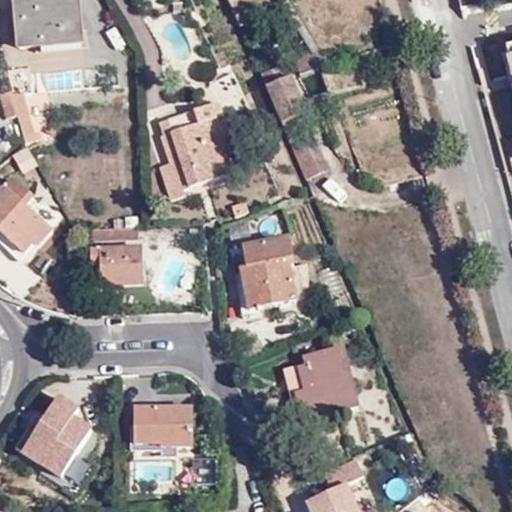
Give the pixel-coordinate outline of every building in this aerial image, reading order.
[(13,0),(18,50),(43,48),(43,41),(81,38),(77,0),(13,0)] [(229,0),(234,11),(234,12),(249,3),(250,6),(260,0),(229,0)] [(255,15),(252,10),(250,6),(249,3),(234,12),(239,25),(255,15)] [(43,41),(43,48),(82,45),(81,38),(43,41)] [(317,67),(319,66),(309,49),(293,57),(299,74),(317,67)] [(306,114),(305,112),(286,64),(260,74),(281,123),(298,117),(306,114)] [(511,65),(497,69),(511,119),(511,65)] [(36,93),(47,93),(46,72),(34,73),(36,93)] [(16,112),(27,107),(23,93),(11,94),(16,112)] [(7,117),(17,115),(16,112),(11,94),(1,98),(7,117)] [(180,130),(165,136),(183,193),(230,175),(219,141),(211,120),(223,115),(219,103),(191,113),(196,125),(180,130)] [(17,115),(19,123),(31,119),(27,107),(16,112),(17,115)] [(176,118),(180,130),(196,125),(191,113),(176,118)] [(211,120),(219,141),(230,136),(223,115),(211,120)] [(299,164),(306,181),(322,172),(298,117),(281,123),(299,164)] [(183,193),(165,136),(159,138),(168,164),(159,168),(171,200),(184,195),(183,193)] [(0,234),(22,254),(31,245),(38,249),(53,233),(26,208),(34,200),(9,180),(0,190),(0,234)] [(137,240),(138,228),(88,230),(89,241),(137,240)] [(230,251),(234,272),(241,271),(248,312),(277,306),(294,303),(296,302),(288,264),(292,264),(287,239),(244,247),(244,249),(230,251)] [(101,286),(143,286),(142,250),(90,251),(91,264),(100,264),(101,286)] [(241,271),(234,272),(241,313),(248,312),(241,271)] [(294,311),(294,303),(277,306),(279,315),(294,311)] [(297,396),(305,423),(358,409),(343,350),(303,359),(306,368),(298,370),(305,394),(297,396)] [(46,453),(69,468),(91,432),(53,406),(45,418),(39,428),(31,424),(15,450),(39,465),(41,462),(46,453)] [(156,438),(157,446),(162,446),(162,450),(191,450),(191,409),(135,409),(134,438),(156,438)] [(39,428),(45,418),(37,414),(31,424),(39,428)] [(134,446),(157,446),(156,438),(134,438),(134,446)] [(62,480),(69,468),(46,453),(41,462),(53,471),(50,474),(62,480)] [(308,503),(312,511),(358,511),(347,485),(365,477),(357,459),(325,473),(333,492),(308,503)] [(192,488),(216,489),(217,460),(192,460),(192,488)]
